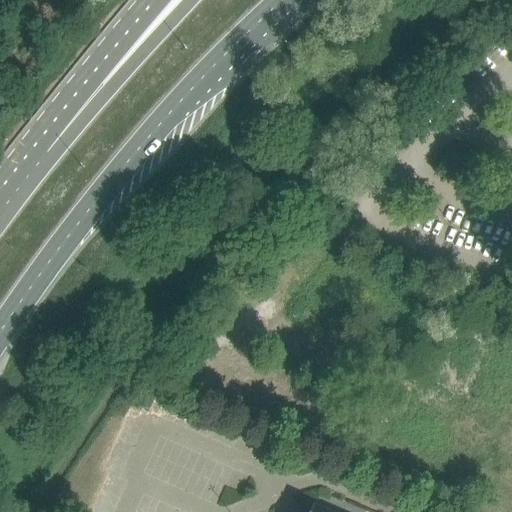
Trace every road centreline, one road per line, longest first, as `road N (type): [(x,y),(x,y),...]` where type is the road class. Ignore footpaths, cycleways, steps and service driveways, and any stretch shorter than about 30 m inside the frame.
road 1 (secondary): [(0,332),(163,122),(281,0)]
road 2 (secondary): [(192,0),(9,199)]
road 3 (secondary): [(155,0),(48,131),(9,199)]
road 4 (unclassified): [(359,211),(511,74)]
